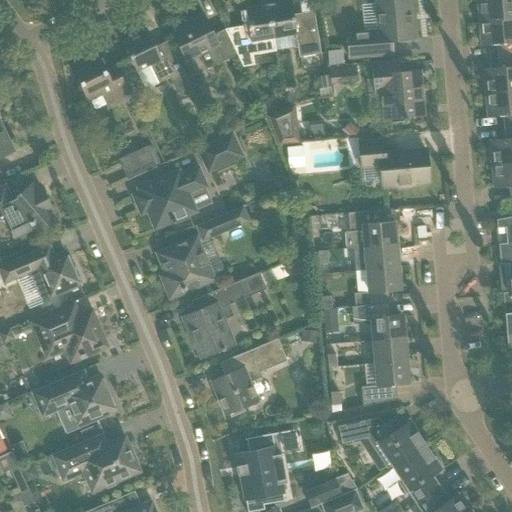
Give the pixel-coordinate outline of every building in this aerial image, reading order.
[(224,30),(237,55),(242,67),(253,65),(252,55),(275,51),(265,0),(259,0),(255,1),(256,6),(244,8),(247,26),(224,30)] [(276,0),(265,0),(275,51),(273,37),(291,34),(293,48),(297,48),(298,58),(320,54),(313,11),(300,13),(301,18),(293,20),(292,15),(290,0),(277,2),(276,0)] [(348,58),(390,54),(392,54),(391,53),(390,41),(416,39),(414,21),(411,22),(409,0),(390,0),(375,1),(378,32),(346,35),(348,58)] [(511,0),(476,0),(478,22),(511,19),(511,0)] [(185,26),(170,33),(179,50),(185,62),(199,55),(208,51),(213,61),(223,56),(225,60),(237,55),(224,30),(214,35),(203,13),(190,19),(192,22),(185,26)] [(511,19),(478,22),(480,46),(500,44),(501,56),(511,54),(511,19)] [(169,78),(171,82),(177,94),(190,88),(184,76),(167,41),(155,47),(146,29),(121,41),(130,60),(119,66),(123,74),(134,69),(145,90),(169,78)] [(343,64),(342,50),(328,51),(329,65),(343,64)] [(104,70),(96,54),(71,66),(87,100),(101,93),(103,97),(107,95),(110,102),(129,93),(123,82),(115,65),(104,70)] [(485,93),(511,90),(511,54),(501,56),(503,68),(482,69),(485,93)] [(378,62),(370,62),(373,94),(381,93),(383,120),(388,119),(389,123),(402,122),(402,118),(422,116),(420,88),(418,71),(399,72),(398,60),(378,62)] [(328,74),(314,76),(316,88),(317,88),(329,86),(330,86),(328,74)] [(511,90),(485,93),(487,117),(507,115),(508,127),(511,126),(511,90)] [(278,109),(272,98),(261,103),(267,114),(278,109)] [(294,104),(268,115),(277,145),(298,143),(294,104)] [(321,124),(309,126),(310,139),(323,137),(321,124)] [(0,157),(12,151),(0,126),(0,157)] [(349,126),(343,133),(351,139),(356,132),(349,126)] [(511,126),(508,127),(509,139),(489,141),(491,165),(511,162),(511,126)] [(207,174),(243,157),(232,133),(196,150),(207,174)] [(384,154),(383,141),(358,143),(360,169),(380,167),(381,187),(395,186),(399,189),(409,188),(412,185),(428,183),(426,150),(384,154)] [(127,180),(156,167),(147,146),(118,160),(127,180)] [(296,149),(286,149),(287,161),(288,169),(304,167),(302,148),(296,149)] [(511,162),(491,165),(493,188),(511,186),(511,197),(509,198),(509,199),(511,198),(511,162)] [(205,187),(198,169),(179,177),(177,173),(139,189),(140,193),(133,196),(135,201),(138,200),(141,208),(139,209),(141,214),(148,211),(155,227),(170,221),(172,224),(179,221),(188,217),(187,214),(193,211),(186,195),(205,187)] [(10,193),(5,184),(0,186),(0,221),(5,219),(13,237),(34,227),(39,233),(55,219),(47,210),(51,208),(39,185),(34,188),(31,184),(20,194),(16,190),(10,193)] [(201,242),(249,222),(242,207),(195,227),(201,242)] [(349,231),(345,232),(346,249),(353,249),(395,245),(393,221),(381,222),(380,210),(347,213),(348,225),(349,231)] [(309,230),(318,229),(317,216),(308,217),(309,230)] [(511,216),(496,220),(497,228),(505,228),(506,244),(511,243),(511,216)] [(170,297),(188,289),(212,279),(195,239),(158,254),(166,275),(162,277),(170,297)] [(511,243),(506,244),(498,244),(500,264),(508,264),(509,280),(511,279),(511,243)] [(80,279),(75,268),(72,268),(65,252),(62,253),(60,256),(61,258),(55,260),(49,245),(31,253),(0,265),(0,276),(3,283),(25,274),(32,277),(43,302),(61,294),(79,286),(78,282),(80,279)] [(395,245),(353,249),(355,271),(367,270),(397,267),(395,245)] [(326,251),(317,252),(318,264),(327,263),(326,251)] [(357,293),(354,294),(355,295),(356,307),(388,304),(387,292),(399,291),(397,267),(367,270),(369,292),(357,293)] [(233,345),(223,320),(233,316),(228,305),(266,289),(259,273),(190,301),(195,312),(184,317),(191,333),(192,333),(196,341),(194,342),(201,358),(220,350),(221,352),(224,350),(223,348),(233,345)] [(511,279),(509,280),(510,292),(502,293),(503,302),(505,302),(506,308),(507,314),(504,314),(507,349),(511,348),(511,279)] [(330,296),(321,297),(322,309),(331,308),(330,296)] [(356,307),(351,307),(352,319),(352,323),(372,324),(373,341),(403,338),(401,315),(389,316),(388,304),(356,307)] [(65,353),(69,362),(80,358),(81,359),(85,357),(85,356),(105,347),(91,312),(77,318),(73,307),(54,315),(33,324),(43,348),(48,360),(65,353)] [(331,308),(322,309),(322,310),(323,319),(336,318),(335,308),(331,308)] [(9,329),(0,332),(0,337),(3,344),(14,339),(9,329)] [(316,343),(317,331),(301,330),(301,342),(316,343)] [(0,362),(9,358),(2,344),(1,342),(0,338),(0,362)] [(403,338),(373,341),(375,363),(405,361),(403,338)] [(257,402),(249,383),(262,377),(260,372),(286,361),(279,343),(277,339),(219,363),(224,375),(211,381),(213,387),(216,386),(218,392),(216,393),(225,415),(229,413),(231,417),(244,411),(242,408),(257,402)] [(328,368),(336,367),(335,355),(326,356),(328,368)] [(362,406),(396,399),(396,385),(407,384),(405,361),(375,363),(377,387),(360,387),(362,406)] [(54,382),(29,392),(37,409),(41,419),(56,412),(65,433),(78,427),(115,411),(99,375),(87,381),(82,370),(64,378),(54,382)] [(331,406),(340,405),(339,392),(330,393),(331,406)] [(392,465),(393,467),(425,446),(416,432),(414,434),(406,422),(399,427),(392,417),(382,424),(378,418),(337,427),(341,444),(366,438),(386,469),(392,465)] [(99,423),(79,432),(83,441),(101,433),(102,433),(99,423)] [(83,441),(51,455),(60,477),(63,482),(82,474),(90,493),(97,490),(104,488),(107,489),(115,486),(116,482),(140,472),(127,443),(124,437),(113,441),(106,444),(101,433),(83,441)] [(238,466),(235,466),(235,468),(237,468),(238,474),(237,475),(237,476),(240,476),(246,511),(250,511),(264,510),(263,505),(284,501),(281,484),(286,483),(286,482),(283,482),(278,456),(281,456),(280,454),(275,455),(271,435),(277,434),(277,433),(276,433),(244,439),(244,441),(246,440),(248,452),(236,455),(238,466)] [(425,446),(393,467),(401,480),(398,482),(406,494),(409,492),(415,502),(417,504),(439,489),(438,487),(437,485),(431,477),(439,472),(431,460),(433,458),(425,446)] [(11,452),(0,456),(0,473),(1,473),(9,470),(20,493),(28,490),(26,486),(11,452)] [(32,465),(20,470),(26,481),(37,476),(32,465)] [(346,474),(303,492),(310,508),(321,504),(354,490),(357,489),(346,474)] [(354,511),(362,509),(354,490),(321,504),(324,511),(354,511)] [(422,511),(470,511),(467,507),(466,508),(457,494),(447,501),(440,491),(418,506),(422,511)] [(132,510),(126,496),(89,511),(155,511),(151,502),(132,510)] [(297,501),(269,511),(298,511),(302,511),(297,501)]
